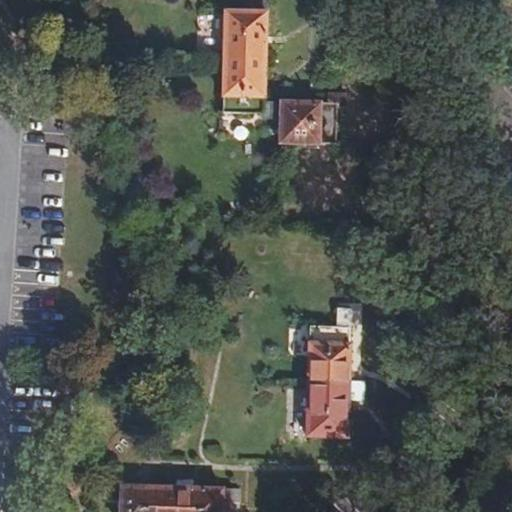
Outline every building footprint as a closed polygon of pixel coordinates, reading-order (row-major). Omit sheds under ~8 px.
[(222,64),(263,66),(264,0),(249,0),(250,14),(224,13),(222,64)] [(263,103),(263,66),(222,64),(220,117),(278,118),(279,103),(263,103)] [(329,96),(329,105),(335,105),(335,109),(344,110),(344,97),(329,96)] [(329,105),(279,103),(278,118),(278,145),(333,147),(335,109),(335,105),(329,105)] [(335,307),(334,328),(348,329),(349,308),(335,307)] [(304,383),(346,383),(346,375),(348,329),(334,328),(306,327),(304,383)] [(346,400),(346,383),(304,383),(303,436),(345,437),(346,400)] [(362,384),(346,383),(346,400),(350,400),(362,400),(362,384)] [(117,499),(118,486),(99,485),(99,499),(117,499)] [(167,511),(168,487),(148,487),(118,486),(117,499),(117,511),(167,511)] [(192,488),(168,487),(167,511),(219,511),(220,503),(237,503),(237,490),(192,488)]
